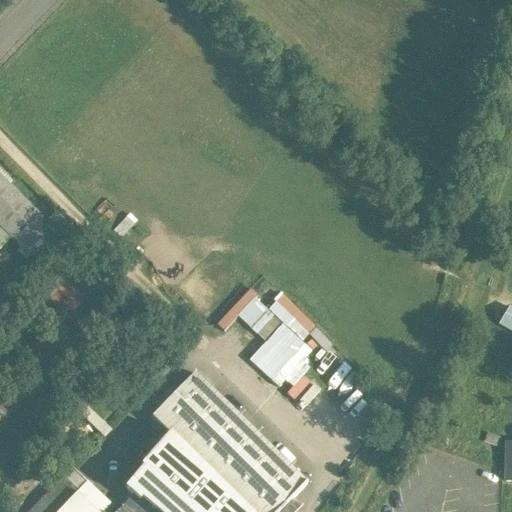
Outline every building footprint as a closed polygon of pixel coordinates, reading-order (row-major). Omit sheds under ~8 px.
[(59,237),(0,179),(0,229),(10,239),(34,263),(59,237)] [(0,249),(10,239),(0,229),(0,249)] [(76,246),(54,268),(88,300),(109,278),(76,246)] [(119,314),(91,342),(107,359),(138,328),(132,322),(149,306),(131,288),(112,307),(119,314)] [(499,327),(511,334),(511,309),(510,309),(499,327)] [(275,330),(262,345),(269,351),(250,371),(282,402),(315,367),(275,330)] [(280,511),(306,486),(194,375),(151,419),(168,435),(169,435),(246,511),(280,511)] [(114,388),(88,413),(104,430),(130,405),(114,388)] [(192,511),(246,511),(169,435),(168,435),(140,468),(142,470),(143,469),(192,511)] [(70,469),(29,511),(102,511),(109,505),(70,469)] [(192,511),(143,469),(142,470),(125,490),(132,496),(118,511),(192,511)]
